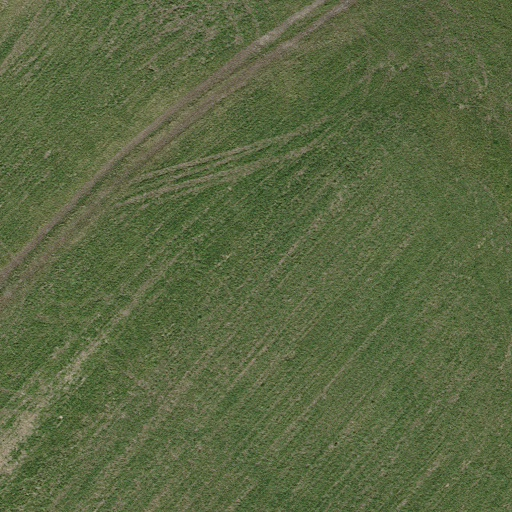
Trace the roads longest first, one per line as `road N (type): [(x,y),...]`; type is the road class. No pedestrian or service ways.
road 1 (motorway): [(379,0),(65,511)]
road 2 (track): [(0,303),(218,84),(358,0)]
road 3 (motorway): [(359,511),(511,262)]
